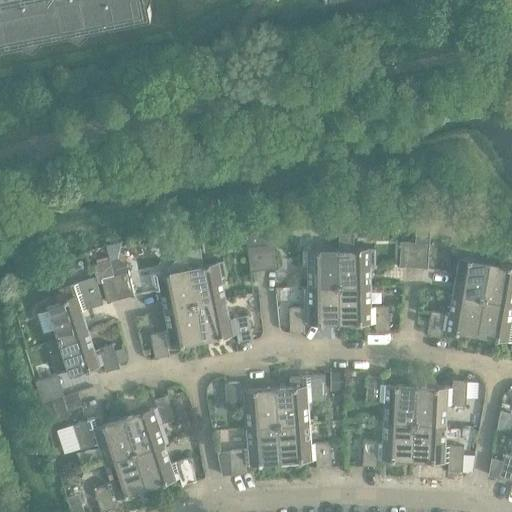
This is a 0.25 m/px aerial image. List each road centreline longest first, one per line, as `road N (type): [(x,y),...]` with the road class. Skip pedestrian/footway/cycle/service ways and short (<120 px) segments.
road 1 (residential): [(194,370),(308,349),(434,351),(505,368)]
road 2 (residential): [(218,505),(346,494),(473,502)]
road 3 (residential): [(473,502),(505,368)]
road 4 (residential): [(218,505),(194,370)]
